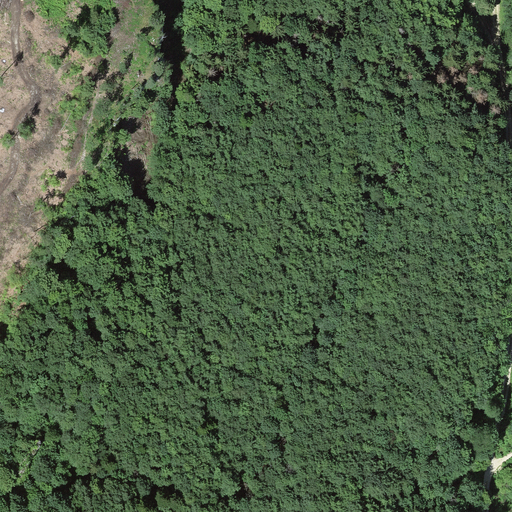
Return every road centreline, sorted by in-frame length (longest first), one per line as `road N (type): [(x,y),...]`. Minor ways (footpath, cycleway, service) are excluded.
road 1 (track): [(462,0),(442,60),(287,372),(253,423),(227,511)]
road 2 (track): [(511,186),(502,71),(491,26),(467,0)]
road 3 (track): [(487,511),(511,319)]
